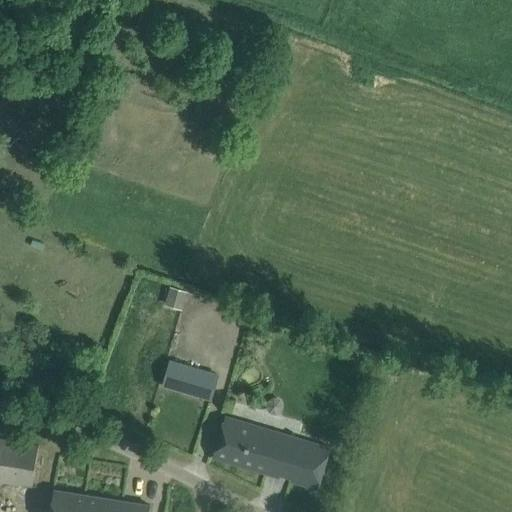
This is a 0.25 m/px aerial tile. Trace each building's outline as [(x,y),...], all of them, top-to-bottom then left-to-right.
[(169,284),(163,299),(187,308),(192,292),(169,284)] [(217,376),(169,362),(162,386),(210,400),(217,376)] [(329,447),(224,417),(212,458),(279,478),(280,474),(291,477),(290,481),(317,488),(329,447)] [(38,446),(0,439),(0,481),(31,487),(38,446)] [(149,511),(150,506),(54,490),(50,511),(149,511)]
